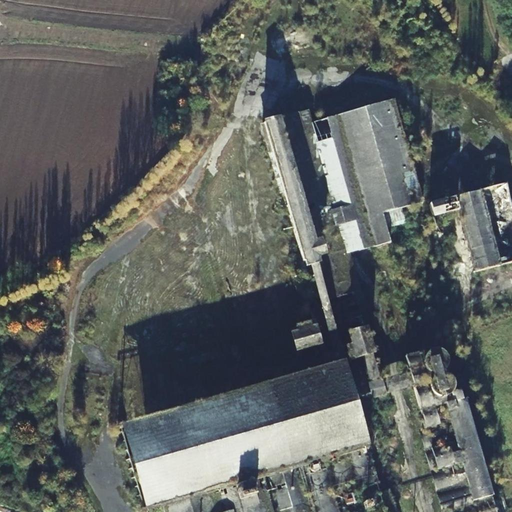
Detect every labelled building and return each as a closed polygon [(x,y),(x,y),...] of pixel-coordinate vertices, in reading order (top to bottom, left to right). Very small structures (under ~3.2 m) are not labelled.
[(396,105),(373,111),(339,120),(370,226),(392,221),(414,215),(424,212),(410,159),(397,106),(396,105)] [(318,303),(319,303),(347,295),(358,292),(336,215),(313,138),(306,112),(267,124),(318,303)] [(428,180),(430,179),(434,178),(439,177),(436,166),(425,168),(428,180)] [(442,207),(434,178),(430,179),(437,204),(434,205),(455,291),(511,276),(511,194),(511,190),(442,207)] [(359,340),(347,295),(319,303),(321,310),(303,315),(306,326),(315,323),(318,334),(312,335),(315,346),(330,342),(332,349),(339,347),(351,391),(372,386),(364,357),(373,355),(368,338),(359,340)] [(342,372),(123,432),(144,511),(157,511),(365,456),(342,372)] [(467,397),(421,410),(442,494),(490,480),(467,397)] [(497,511),(489,482),(490,480),(442,494),(447,511),(497,511)] [(387,486),(368,491),(373,511),(376,511),(393,507),(387,486)]
